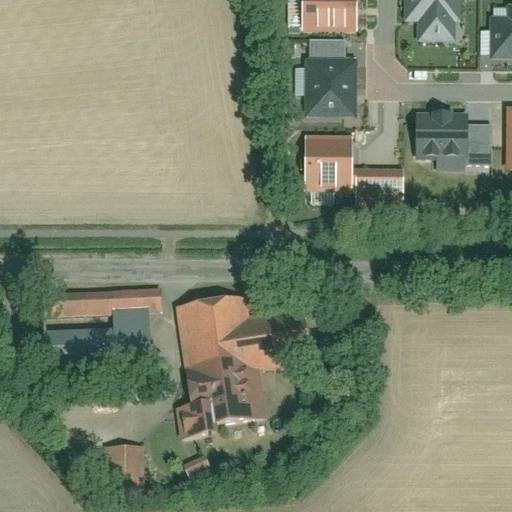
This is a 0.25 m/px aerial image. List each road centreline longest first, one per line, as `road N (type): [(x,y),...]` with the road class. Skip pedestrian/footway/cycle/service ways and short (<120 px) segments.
road 1 (residential): [(511,270),(0,270)]
road 2 (unknown): [(19,270),(27,398),(56,422),(85,431),(151,424),(164,407),(170,270)]
road 3 (residential): [(511,89),(388,90)]
